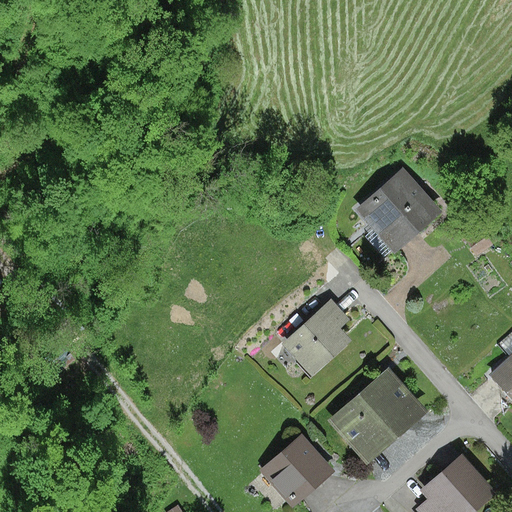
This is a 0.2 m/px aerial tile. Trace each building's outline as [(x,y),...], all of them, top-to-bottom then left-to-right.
[(442,214),(403,171),(358,211),(397,254),(409,243),(442,214)] [(482,227),(464,238),(475,257),(493,245),(482,227)] [(332,299),(282,343),(311,376),(351,341),(340,329),(350,319),(332,299)] [(511,332),(499,345),(511,358),(511,356),(511,332)] [(511,356),(511,358),(490,376),(502,389),(511,400),(511,356)] [(389,369),(331,422),(370,465),(388,448),(428,412),(389,369)] [(302,434),(260,471),(293,508),(312,490),(334,471),(302,434)] [(476,511),(498,493),(462,454),(420,491),(428,500),(417,510),(418,511),(476,511)]
